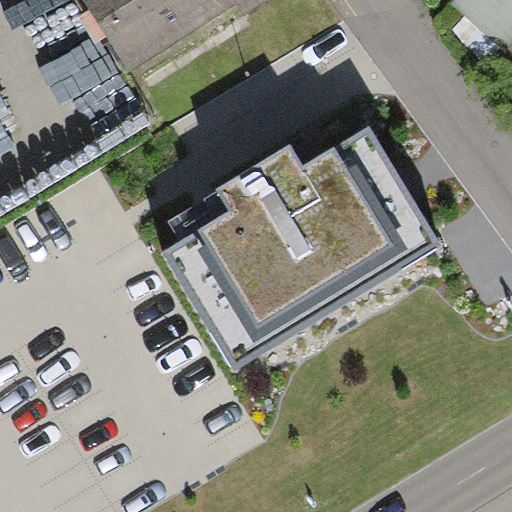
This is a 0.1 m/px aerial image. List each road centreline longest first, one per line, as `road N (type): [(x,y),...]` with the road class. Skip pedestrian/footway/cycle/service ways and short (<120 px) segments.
road 1 (residential): [(386,0),(511,166)]
road 2 (secondary): [(511,440),(397,511)]
